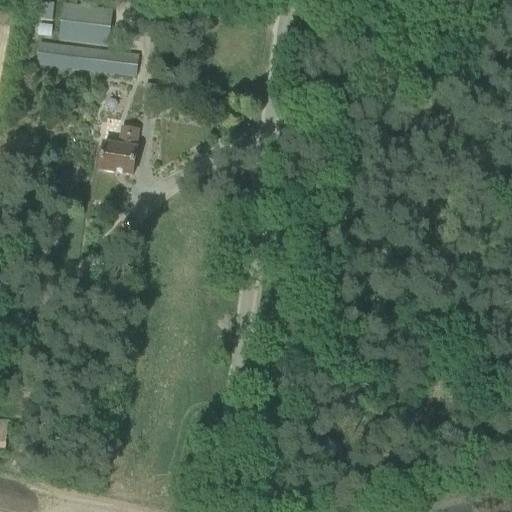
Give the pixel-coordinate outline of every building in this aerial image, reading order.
[(38,36),(51,36),(52,4),(40,3),(38,36)] [(106,49),(111,13),(64,7),(59,42),(106,49)] [(135,78),(138,59),(38,46),(36,66),(135,78)] [(155,110),(158,88),(145,86),(141,108),(155,110)] [(135,150),(138,133),(121,130),(118,147),(103,145),(98,173),(131,178),(136,150),(135,150)]
